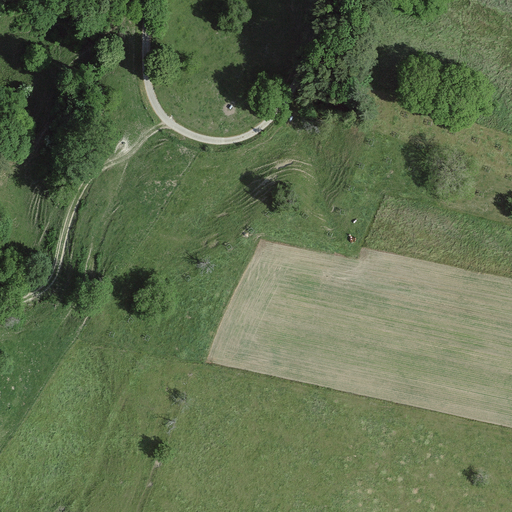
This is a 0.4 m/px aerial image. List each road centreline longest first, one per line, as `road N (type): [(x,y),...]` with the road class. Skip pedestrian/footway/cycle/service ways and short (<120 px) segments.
road 1 (track): [(334,0),(272,116),(243,137),(213,143),(160,116),(144,82),(143,0)]
road 2 (track): [(168,122),(97,171),(67,225),(54,277),(0,310)]
